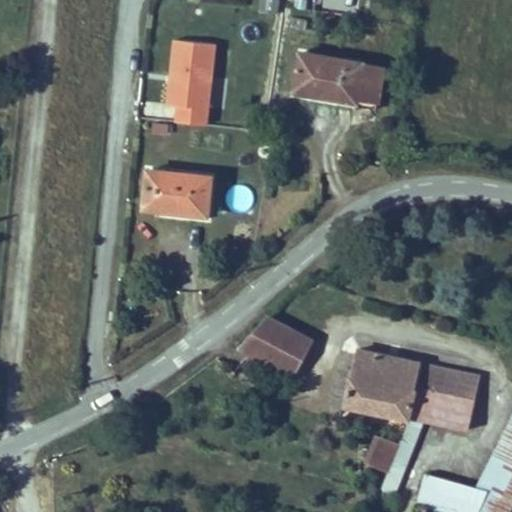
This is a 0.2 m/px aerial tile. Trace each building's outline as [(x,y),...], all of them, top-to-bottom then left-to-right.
[(281,0),(280,0),(261,0),(260,8),(279,11),(281,0)] [(307,21),(291,19),(289,29),(305,32),(307,21)] [(216,46),(174,41),(167,103),(178,104),(176,119),(208,123),(216,46)] [(301,52),(293,97),(359,109),(359,105),(378,108),(385,68),(366,65),(367,64),(301,52)] [(169,126),(153,124),(151,138),(167,140),(169,126)] [(216,178),(148,170),(143,213),(211,221),(216,178)] [(299,381),(320,349),(271,319),(241,349),(299,381)] [(412,391),(418,363),(357,350),(343,407),(406,421),(412,391)] [(476,406),(483,378),(418,363),(412,391),(476,406)] [(470,434),(476,406),(412,391),(406,421),(422,425),(470,434)] [(437,511),(504,511),(511,499),(511,415),(476,485),(422,473),(414,506),(437,511)] [(387,498),(422,425),(406,421),(391,453),(379,478),(372,493),(387,498)] [(379,478),(391,453),(376,446),(364,471),(379,478)]
